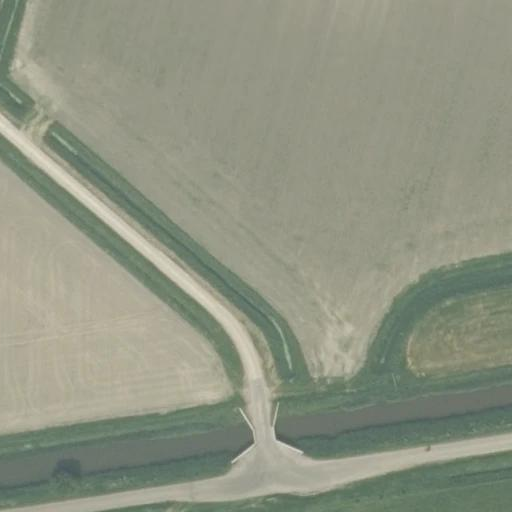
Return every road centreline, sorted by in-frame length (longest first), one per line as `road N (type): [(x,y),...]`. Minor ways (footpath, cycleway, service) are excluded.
road 1 (unclassified): [(273,484),(250,365),(236,335),(212,304),(0,123)]
road 2 (unclassified): [(273,484),(511,447)]
road 3 (unclassified): [(68,511),(273,484)]
